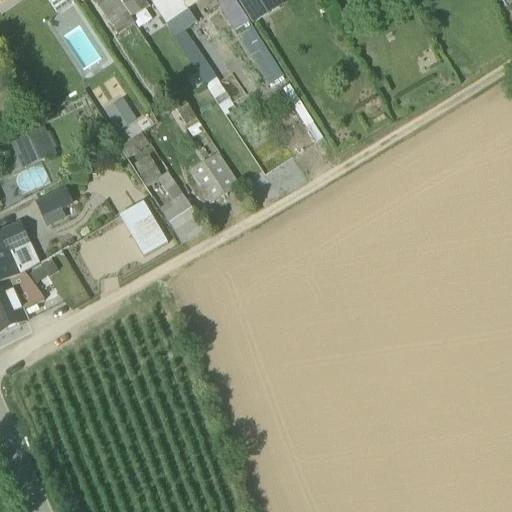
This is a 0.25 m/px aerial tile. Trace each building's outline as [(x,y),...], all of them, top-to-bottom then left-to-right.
[(45,0),(55,15),(73,3),(71,0),(45,0)] [(92,0),(117,36),(135,26),(131,20),(117,0),(92,0)] [(144,0),(117,0),(131,20),(149,8),(144,0)] [(149,0),(206,88),(217,79),(185,31),(196,23),(188,11),(201,1),(200,0),(149,0)] [(234,0),(223,0),(205,11),(210,20),(228,9),(229,12),(228,13),(232,19),(234,19),(242,31),(250,26),(238,4),(237,4),(234,0)] [(244,0),(251,10),(267,0),(244,0)] [(276,66),(260,42),(251,48),(267,72),(276,66)] [(203,133),(177,92),(167,99),(192,139),(203,133)] [(136,122),(122,100),(104,112),(117,133),(136,122)] [(56,155),(43,129),(10,146),(22,171),(56,155)] [(119,149),(127,160),(149,146),(141,135),(119,149)] [(210,207),(240,187),(218,154),(188,173),(210,207)] [(181,245),(182,246),(204,234),(204,233),(167,173),(161,177),(148,156),(133,165),(133,166),(147,188),(157,181),(171,203),(160,210),(181,245)] [(296,156),(250,180),(263,204),(309,180),(296,156)] [(72,206),(65,190),(35,204),(46,228),(65,219),(61,211),(72,206)] [(144,204),(119,218),(143,258),(167,245),(144,204)] [(0,284),(40,265),(20,223),(0,232),(0,284)] [(0,284),(0,335),(28,322),(26,318),(58,302),(40,265),(0,284)]
